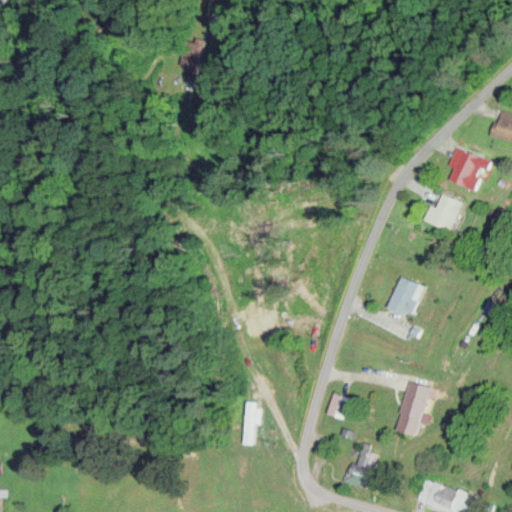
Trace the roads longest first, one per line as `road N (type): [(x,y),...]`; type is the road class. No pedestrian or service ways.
road 1 (residential): [(327,494),(311,485),(302,451),(355,277),(400,177),(511,69)]
road 2 (residential): [(302,451),(252,368),(213,237)]
